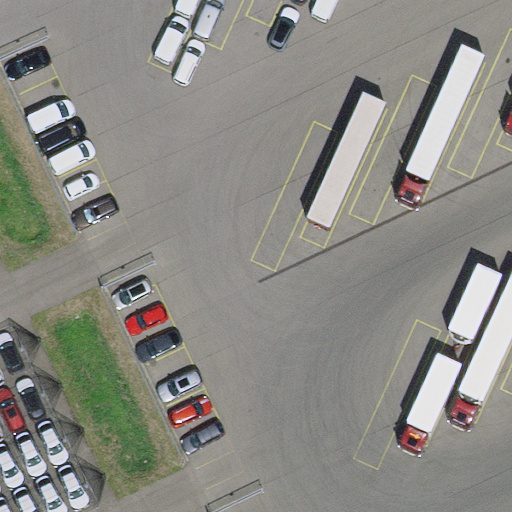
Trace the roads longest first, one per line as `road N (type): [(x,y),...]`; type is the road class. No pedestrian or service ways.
road 1 (unknown): [(224,329),(511,185)]
road 2 (unknown): [(129,106),(224,329)]
road 3 (unknown): [(129,106),(345,0)]
road 4 (unknown): [(224,329),(305,511)]
road 5 (unknown): [(511,449),(388,511)]
